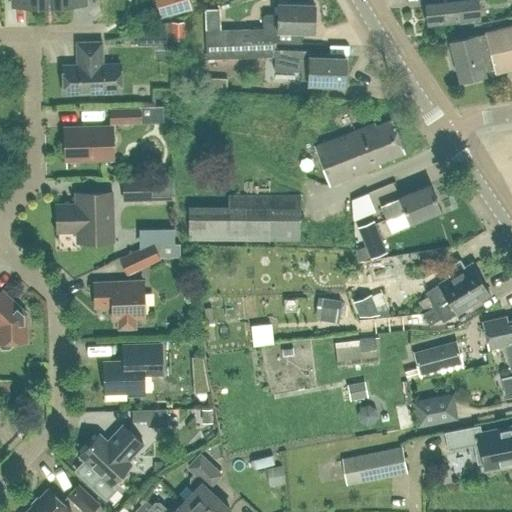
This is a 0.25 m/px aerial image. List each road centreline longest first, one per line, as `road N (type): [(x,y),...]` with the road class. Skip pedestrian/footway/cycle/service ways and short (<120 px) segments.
road 1 (residential): [(0,245),(57,302),(56,419),(0,479)]
road 2 (residential): [(0,219),(32,174),(29,33)]
road 3 (tertiary): [(447,131),(361,0)]
